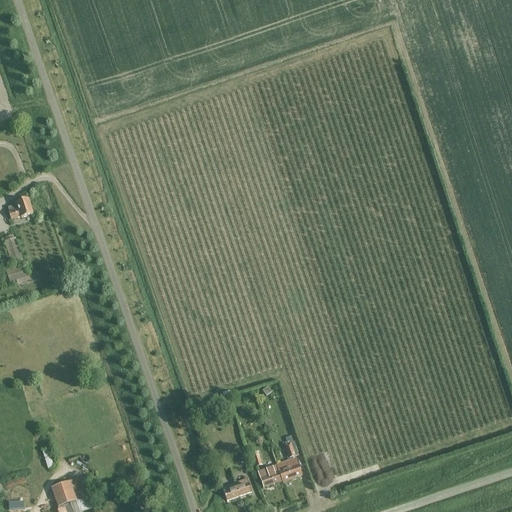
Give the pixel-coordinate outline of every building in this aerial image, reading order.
[(17,203),(19,210),(9,213),(12,220),(21,218),(22,218),(33,215),(29,199),(17,203)] [(24,262),(16,239),(14,239),(13,236),(5,239),(6,242),(4,242),(12,266),(24,262)] [(25,266),(6,273),(10,284),(29,277),(25,266)] [(91,335),(71,332),(68,332),(67,333),(65,334),(65,336),(64,341),(61,359),(61,362),(57,383),(59,383),(62,385),(63,386),(63,387),(72,382),(87,375),(102,368),(98,356),(91,335)] [(62,350),(64,341),(40,337),(39,337),(37,338),(37,339),(36,340),(35,348),(28,389),(47,383),(48,383),(53,382),(56,382),(57,383),(61,362),(61,359),(62,350)] [(5,391),(7,392),(9,393),(11,393),(13,393),(14,393),(15,393),(17,393),(19,393),(21,392),(23,391),(25,390),(28,389),(35,348),(16,345),(15,345),(13,345),(12,346),(11,347),(9,349),(8,352),(7,354),(6,355),(3,359),(0,360),(0,385),(0,386),(1,387),(2,388),(3,389),(4,390),(5,391)] [(268,388),(262,392),(266,398),(272,393),(268,388)] [(42,443),(60,437),(63,435),(64,434),(66,432),(67,430),(68,427),(68,425),(67,422),(64,414),(63,408),(62,406),(61,399),(61,398),(60,396),(59,393),(57,392),(54,390),(52,390),(49,390),(47,390),(30,396),(28,397),(26,399),(24,400),(23,402),(23,405),(22,407),(23,409),(27,423),(32,436),(33,436),(34,439),(35,441),(36,442),(38,443),(40,443),(42,443)] [(105,393),(90,398),(95,412),(93,413),(98,428),(100,428),(105,441),(120,436),(105,393)] [(0,408),(3,406),(9,401),(8,399),(5,399),(2,398),(0,397),(0,396),(0,408)] [(0,439),(11,436),(17,434),(23,432),(21,426),(20,425),(18,417),(15,409),(14,407),(13,405),(12,403),(11,402),(9,401),(3,406),(0,408),(0,439)] [(228,413),(225,405),(218,407),(220,415),(228,413)] [(210,418),(208,410),(201,412),(203,420),(210,418)] [(0,473),(14,470),(35,463),(33,458),(31,451),(28,444),(27,441),(26,438),(23,432),(20,433),(17,434),(14,435),(11,436),(0,439),(0,473)] [(49,462),(55,460),(50,442),(44,444),(49,462)] [(284,446),(288,460),(296,457),(291,443),(284,446)] [(262,466),(258,453),(252,455),(256,468),(262,466)] [(300,475),(296,463),(294,459),(276,466),(278,473),(281,482),(300,475)] [(0,501),(0,506),(17,505),(25,504),(33,503),(35,502),(38,501),(40,499),(41,497),(42,494),(42,492),(42,489),(38,474),(35,463),(14,470),(0,473),(0,501)] [(281,482),(278,473),(276,466),(257,473),(263,488),(281,482)] [(234,485),(239,497),(250,493),(245,478),(242,479),(243,481),(234,485)] [(89,511),(97,509),(93,498),(88,500),(86,492),(75,496),(71,484),(53,490),(60,509),(64,508),(65,511),(89,511)] [(141,484),(133,486),(137,498),(145,496),(141,484)] [(226,502),(239,497),(234,485),(221,490),(226,502)]
